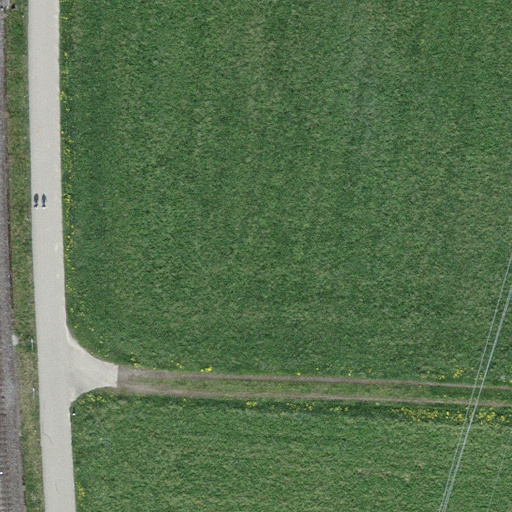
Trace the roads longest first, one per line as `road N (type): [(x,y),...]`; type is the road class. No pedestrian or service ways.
road 1 (unclassified): [(61,511),(39,0)]
road 2 (track): [(52,385),(307,376)]
